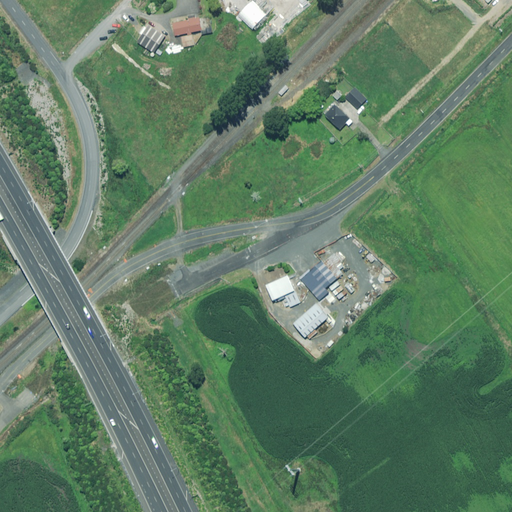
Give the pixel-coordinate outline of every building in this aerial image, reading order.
[(195,16),(167,20),(169,31),(197,27),(195,16)] [(166,37),(149,26),(138,43),(155,54),(166,37)] [(384,30),(379,26),(376,30),(380,34),(384,30)] [(278,93),(281,96),(289,88),(285,85),(278,93)] [(367,100),(356,88),(351,92),(349,90),(342,97),(348,103),(350,102),(358,109),(367,100)] [(354,122),(336,105),(325,115),(341,130),(346,124),(350,127),(354,122)] [(378,114),(373,109),(368,114),(373,119),(378,114)] [(326,289),(329,287),(337,280),(344,274),(337,267),(343,262),(335,252),(302,280),(320,301),(330,293),(326,289)] [(285,296),(296,291),(288,276),(267,286),(274,301),(285,296)] [(324,312),(317,304),(294,324),(306,338),(332,315),(327,309),(324,312)]
